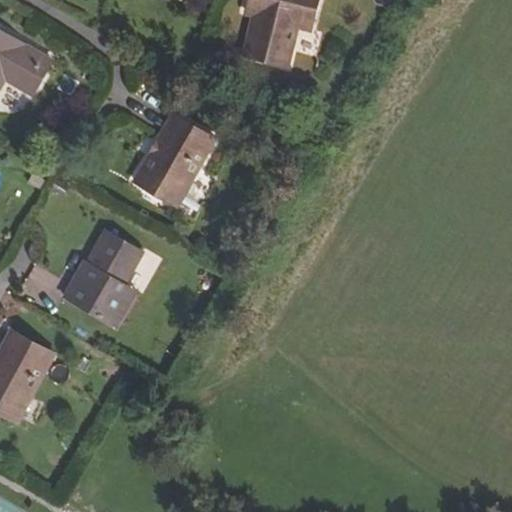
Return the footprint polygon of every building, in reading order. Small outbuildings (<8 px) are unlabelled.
[(247,0),(245,10),(256,12),(258,0),(247,0)] [(294,13),(313,18),(317,0),(258,0),(256,12),(248,51),(290,61),(295,40),(288,39),(294,13)] [(288,39),(295,40),(299,22),(312,24),(313,18),(294,13),(288,39)] [(29,59),(34,50),(0,29),(0,88),(6,78),(32,93),(46,68),(29,59)] [(29,59),(46,68),(51,59),(34,50),(29,59)] [(178,203),(215,135),(173,111),(137,180),(178,203)] [(120,291),(125,283),(142,250),(107,229),(88,263),(85,262),(66,297),(118,326),(134,299),(120,291)] [(138,291),(125,283),(120,291),(134,299),(138,291)] [(0,415),(17,426),(54,359),(12,336),(0,358),(0,415)]
